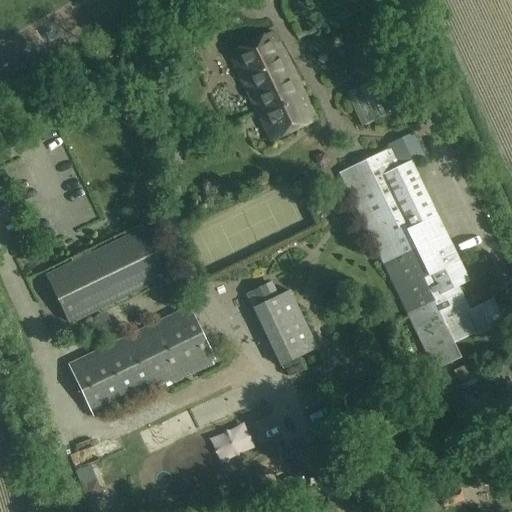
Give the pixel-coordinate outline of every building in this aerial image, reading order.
[(315,120),(282,50),(273,31),(229,53),(271,141),(315,120)] [(398,73),(379,81),(400,125),(418,117),(398,73)] [(361,126),(385,115),(370,81),(346,93),(361,126)] [(463,355),(456,341),(479,329),(480,332),(506,319),(495,297),(472,308),(460,284),(470,278),(411,161),(424,155),(412,132),(389,143),(391,147),(340,173),(437,368),(463,355)] [(471,182),(483,177),(479,167),(467,172),(471,182)] [(59,176),(64,185),(79,178),(75,168),(59,176)] [(144,231),(73,265),(47,278),(68,322),(94,309),(165,275),(144,231)] [(22,234),(8,239),(12,249),(26,244),(22,234)] [(248,299),(280,366),(316,349),(288,291),(277,296),(273,288),(258,289),(248,299)] [(214,359),(189,308),(68,366),(92,417),(168,381),(170,384),(213,364),(211,360),(214,359)] [(475,360),(452,371),(457,382),(480,371),(475,360)] [(453,377),(440,387),(448,396),(460,385),(453,377)] [(460,426),(467,441),(511,419),(511,396),(482,411),(476,419),(460,426)] [(165,425),(173,444),(186,439),(179,420),(165,425)] [(90,466),(76,472),(81,486),(95,480),(90,466)] [(445,507),(460,501),(461,501),(457,490),(441,496),(445,507)]
